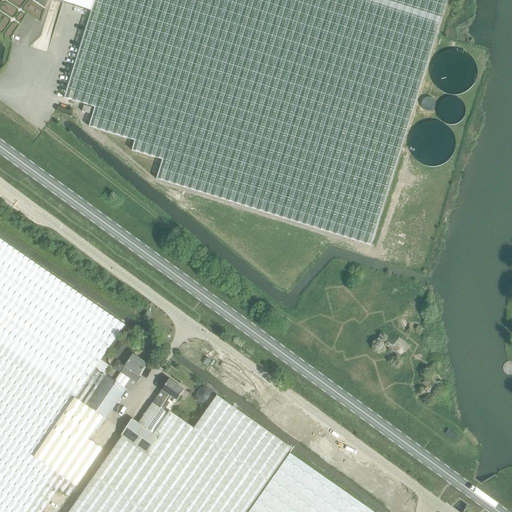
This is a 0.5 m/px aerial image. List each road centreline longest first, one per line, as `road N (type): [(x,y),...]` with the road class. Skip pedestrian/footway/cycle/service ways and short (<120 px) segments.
road 1 (primary): [(498,511),(0,147)]
road 2 (unclassified): [(436,503),(0,187)]
